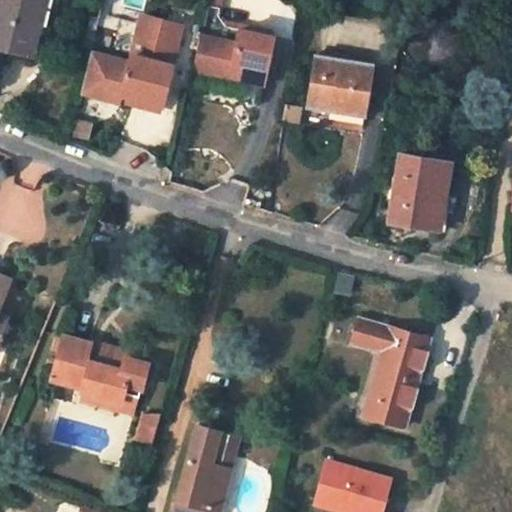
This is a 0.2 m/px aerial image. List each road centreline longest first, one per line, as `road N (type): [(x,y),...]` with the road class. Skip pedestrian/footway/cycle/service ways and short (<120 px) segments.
road 1 (residential): [(0,131),(137,190),(511,292)]
road 2 (unknown): [(252,222),(176,511)]
road 3 (unknown): [(435,511),(493,289)]
